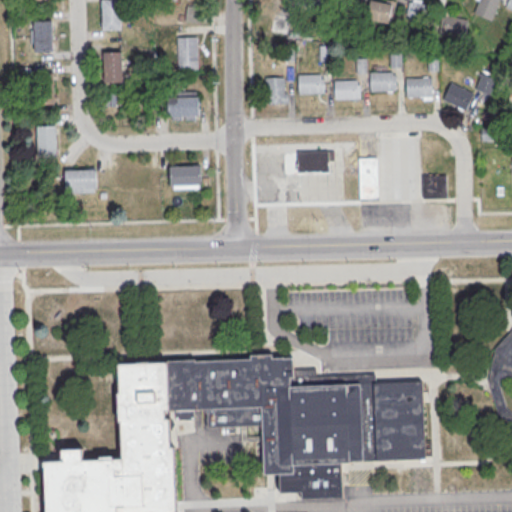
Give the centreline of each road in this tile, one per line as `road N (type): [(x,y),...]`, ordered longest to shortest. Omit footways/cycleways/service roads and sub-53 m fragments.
road 1 (tertiary): [(511,242),(16,253)]
road 2 (residential): [(462,244),(459,146),(442,127),(252,125),(231,134)]
road 3 (residential): [(74,0),(78,114),(88,134),(111,144),(231,134)]
road 4 (residential): [(233,0),(235,249)]
